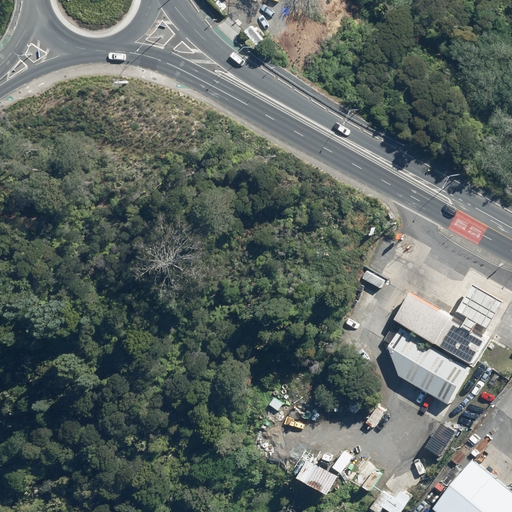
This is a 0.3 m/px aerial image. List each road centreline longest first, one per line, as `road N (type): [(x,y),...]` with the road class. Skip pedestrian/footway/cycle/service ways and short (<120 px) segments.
road 1 (primary): [(477,218),(407,194),(127,38)]
road 2 (primary): [(162,0),(216,47),(423,166),(477,218)]
